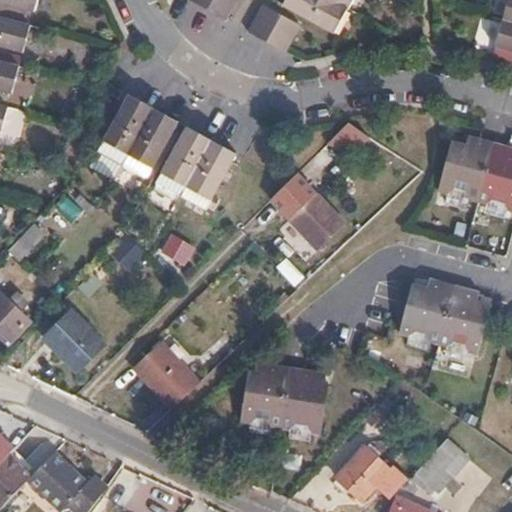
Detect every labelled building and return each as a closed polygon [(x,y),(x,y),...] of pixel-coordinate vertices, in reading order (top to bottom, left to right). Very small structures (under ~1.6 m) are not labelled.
[(0,0),(0,17),(4,18),(8,5),(33,12),(36,0),(0,0)] [(221,0),(205,0),(202,7),(214,14),(221,0)] [(238,0),(221,0),(214,14),(227,21),(238,0)] [(331,0),(292,0),(288,8),(334,34),(348,9),(331,0)] [(352,0),(331,0),(348,9),(352,0)] [(511,0),(508,0),(503,20),(511,22),(511,0)] [(261,40),(276,13),(264,6),(249,33),(261,40)] [(288,19),(283,16),(276,13),(261,40),(273,46),(288,19)] [(0,46),(22,53),(29,25),(4,18),(0,17),(0,46)] [(300,26),(288,19),(273,46),(286,53),(300,26)] [(511,52),(511,22),(503,20),(495,48),(511,52)] [(0,91),(11,94),(18,66),(0,61),(0,91)] [(130,96),(127,100),(98,152),(123,165),(152,114),(140,107),(142,103),(130,96)] [(0,132),(8,108),(0,105),(0,132)] [(152,114),(123,165),(147,179),(179,123),(166,115),(162,120),(152,114)] [(373,139),(349,123),(344,132),(367,147),(373,139)] [(188,128),(185,132),(156,184),(181,198),(210,146),(198,139),(200,134),(188,128)] [(494,144),(479,140),(469,137),(466,146),(452,142),(438,192),(447,195),(454,190),(464,193),(468,200),(478,203),(494,144)] [(511,149),(494,144),(478,203),(486,205),(493,200),(502,203),(506,211),(511,211),(511,149)] [(210,146),(181,198),(205,211),(237,155),(224,147),(221,152),(210,146)] [(338,159),(327,148),(312,164),(322,175),(338,159)] [(310,199),(301,189),(280,210),(290,218),(287,221),(315,250),(341,225),(314,196),(310,199)] [(454,190),(447,195),(445,203),(465,209),(468,200),(464,193),(454,190)] [(493,200),(486,205),(484,214),(503,219),(506,211),(502,203),(493,200)] [(44,234),(35,226),(12,250),(20,259),(44,234)] [(131,253),(124,246),(83,287),(90,294),(131,253)] [(430,342),(437,345),(453,286),(441,283),(429,280),(427,288),(413,284),(400,334),(408,336),(415,332),(424,335),(430,342)] [(453,286),(437,345),(447,347),(455,343),(463,345),(467,353),(476,355),(490,305),(476,301),(478,293),(464,289),(453,286)] [(30,319),(0,290),(0,329),(11,340),(30,319)] [(104,342),(71,309),(44,336),(77,369),(104,342)] [(415,332),(408,336),(406,345),(426,351),(430,342),(424,335),(415,332)] [(213,369),(238,346),(226,334),(202,358),(213,369)] [(134,366),(173,407),(200,382),(160,341),(134,366)] [(455,343),(447,347),(444,356),(465,362),(467,353),(463,345),(455,343)] [(290,369),(276,367),(258,364),(256,373),(250,371),(241,422),(251,424),(257,419),(266,420),(272,427),(281,429),(290,369)] [(290,369),(281,429),(289,430),(296,425),(306,426),(312,433),(321,434),(328,384),(322,383),(323,374),(311,372),(290,369)] [(395,419),(380,406),(363,426),(378,439),(395,419)] [(257,419),(251,424),(249,433),(270,436),(272,427),(266,420),(257,419)] [(296,425),(289,430),(289,439),(309,442),(312,433),(306,426),(296,425)] [(469,460),(448,441),(418,475),(439,494),(469,460)] [(392,466),(368,444),(340,477),(363,497),(377,482),(394,497),(411,478),(395,463),(392,466)] [(57,452),(31,479),(29,481),(59,511),(64,511),(67,509),(70,511),(92,511),(108,489),(96,478),(90,483),(57,452)] [(31,479),(7,456),(0,463),(0,494),(9,503),(29,481),(31,479)] [(429,511),(398,497),(390,511),(429,511)]
